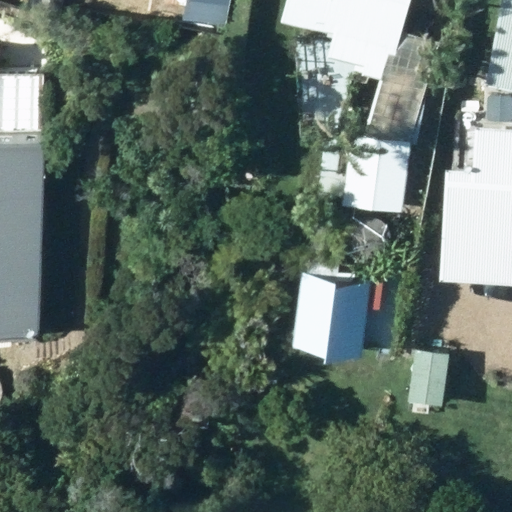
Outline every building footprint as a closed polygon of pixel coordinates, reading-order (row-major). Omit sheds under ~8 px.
[(381,61),(364,119),(353,118),(345,185),(405,193),(415,120),(443,21),(404,8),(406,0),(305,0),(338,10),(330,35),(357,43),(353,55),(381,61)] [(511,67),(511,0),(502,0),(491,64),(511,67)] [(0,289),(42,292),(54,97),(0,94),(0,289)] [(511,107),(478,106),(474,208),(511,209),(511,107)] [(368,333),(374,264),(304,243),(298,316),(368,333)]
